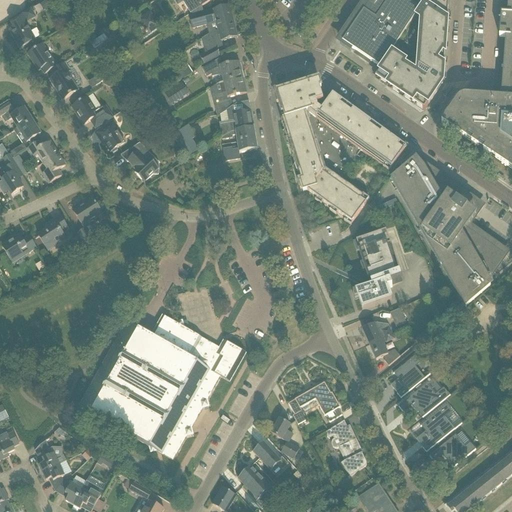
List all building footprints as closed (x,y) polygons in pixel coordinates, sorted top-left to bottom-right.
[(173,0),(178,7),(184,3),(190,13),(191,13),(202,6),(211,0),(173,0)] [(352,49),(358,53),(357,55),(366,60),(367,60),(380,68),(381,69),(421,8),(417,5),(420,0),(363,0),(364,1),(365,1),(368,4),(342,43),(341,45),(350,52),(352,49)] [(427,0),(421,8),(381,69),(377,75),(378,75),(376,78),(387,86),(386,87),(424,112),(443,84),(448,5),(448,0),(441,0),(440,0),(427,0)] [(44,9),(48,6),(45,1),(40,4),(44,9)] [(511,5),(507,5),(507,15),(501,15),(499,37),(505,38),(502,82),(500,103),(466,101),(450,125),(511,166),(511,5)] [(156,6),(150,10),(154,16),(160,13),(156,6)] [(217,27),(218,30),(234,26),(233,22),(229,7),(219,10),(204,14),(202,6),(191,13),(192,17),(190,18),(193,29),(216,22),(217,27)] [(22,14),(27,23),(36,18),(31,9),(22,14)] [(147,12),(134,20),(138,26),(135,27),(140,35),(143,33),(146,39),(159,30),(157,27),(159,26),(151,14),(149,15),(147,12)] [(27,25),(22,16),(10,23),(14,28),(10,30),(20,49),(34,41),(25,26),(27,25)] [(234,26),(218,30),(207,37),(211,51),(211,52),(201,58),(204,66),(220,57),(217,49),(223,48),(221,42),(228,41),(237,38),(234,26)] [(42,46),(36,50),(28,55),(38,72),(41,70),(44,75),(57,66),(54,60),(52,61),(42,46)] [(212,76),(212,78),(222,76),(224,83),(242,79),(239,63),(216,69),(213,64),(202,70),(207,78),(212,76)] [(65,64),(60,67),(51,72),(55,78),(49,81),(62,101),(78,91),(66,73),(69,71),(65,64)] [(181,81),(193,74),(187,65),(175,72),(181,81)] [(103,74),(98,78),(102,83),(103,83),(107,80),(103,74)] [(217,117),(227,112),(229,110),(226,99),(246,94),(242,79),(224,83),(217,85),(219,95),(212,97),(213,102),(217,117)] [(107,80),(103,83),(103,85),(109,88),(112,83),(107,80)] [(322,97),(319,89),(318,89),(315,80),(276,93),(278,100),(277,100),(281,115),(283,114),(285,119),(281,121),(299,179),(297,180),(300,191),(302,190),(303,192),(307,191),(352,224),(366,204),(372,196),(343,175),(355,159),(358,161),(360,158),(357,156),(361,151),(384,168),(386,165),(392,169),(400,157),(406,149),(362,117),(333,96),(331,98),(328,96),(328,95),(325,96),(322,97)] [(185,89),(182,82),(164,94),(168,100),(185,89)] [(87,98),(80,103),(72,108),(83,126),(91,121),(95,128),(112,117),(105,106),(96,112),(87,98)] [(237,105),(229,110),(227,112),(229,123),(219,124),(220,128),(220,129),(221,138),(231,132),(254,128),(249,103),(237,105)] [(0,110),(0,117),(1,119),(5,116),(9,122),(12,120),(19,131),(32,123),(24,110),(20,112),(17,108),(13,111),(9,105),(0,110)] [(127,110),(125,113),(126,116),(130,118),(133,118),(135,115),(134,112),(130,110),(127,110)] [(110,153),(119,147),(125,143),(117,130),(118,129),(113,121),(95,133),(99,140),(101,139),(110,153)] [(19,131),(16,133),(18,137),(21,134),(27,144),(41,135),(32,123),(19,131)] [(174,135),(182,147),(189,157),(197,152),(190,142),(196,138),(188,126),(174,135)] [(231,132),(221,138),(222,141),(232,139),(232,137),(236,136),(237,143),(255,140),(254,129),(254,128),(231,132)] [(255,140),(237,143),(238,150),(232,151),(232,149),(223,150),(225,163),(240,160),(239,154),(257,151),(255,140)] [(38,157),(43,164),(58,155),(50,143),(43,147),(40,143),(27,151),(33,160),(38,157)] [(129,150),(121,156),(127,163),(128,162),(139,173),(137,175),(141,180),(143,178),(146,181),(152,175),(158,175),(158,164),(139,144),(136,146),(129,150)] [(15,159),(27,151),(23,145),(11,154),(15,159)] [(0,170),(0,178),(2,182),(12,197),(23,189),(18,181),(23,178),(23,177),(20,172),(14,164),(15,163),(10,155),(2,160),(8,168),(4,171),(3,169),(0,170)] [(48,172),(43,175),(49,185),(62,177),(58,171),(66,166),(58,155),(43,164),(48,172)] [(491,279),(490,277),(494,272),(505,256),(466,228),(462,222),(473,206),(460,197),(450,211),(442,205),(455,187),(416,159),(391,181),(392,182),(463,304),(484,286),(484,285),(484,284),(490,278),(491,279)] [(83,227),(94,220),(103,215),(94,201),(80,209),(79,208),(73,212),(83,227)] [(376,213),(371,219),(374,222),(379,215),(376,213)] [(49,253),(66,241),(63,235),(69,231),(61,218),(48,226),(50,229),(38,237),(49,253)] [(97,245),(87,229),(78,235),(88,251),(97,245)] [(382,234),(386,232),(360,241),(363,251),(360,252),(364,263),(367,262),(370,271),(367,272),(372,288),(361,291),(363,298),(358,300),(362,311),(392,301),(388,289),(392,288),(390,282),(398,280),(382,234)] [(3,248),(8,256),(12,262),(28,251),(30,254),(37,250),(29,238),(23,242),(20,237),(3,248)] [(437,305),(431,309),(435,316),(442,312),(437,305)] [(406,323),(400,310),(390,314),(396,328),(406,323)] [(157,452),(160,454),(169,459),(176,458),(187,437),(194,435),(192,429),(203,410),(209,408),(207,401),(221,378),(230,383),(246,354),(224,342),(220,349),(184,329),(183,322),(176,324),(163,317),(151,338),(133,327),(127,329),(121,340),(123,346),(115,358),(109,360),(101,375),(103,380),(95,393),(90,395),(84,406),(85,411),(150,448),(152,454),(157,452)] [(362,330),(369,346),(381,341),(383,339),(376,324),(362,330)] [(393,335),(389,327),(381,331),(384,339),(393,335)] [(395,340),(393,335),(384,339),(386,344),(395,340)] [(381,341),(369,346),(376,361),(385,357),(387,359),(384,362),(389,367),(400,358),(394,351),(387,354),(381,341)] [(415,357),(393,375),(394,375),(398,380),(400,382),(399,384),(399,383),(398,384),(402,388),(402,389),(402,388),(403,390),(397,395),(401,399),(425,380),(425,379),(415,368),(420,364),(419,363),(420,362),(415,357)] [(326,383),(288,405),(293,413),(294,416),(295,416),(293,417),(298,426),(307,421),(304,416),(302,412),(300,409),(315,400),(325,417),(331,413),(334,412),(338,409),(340,408),(326,383)] [(427,384),(398,408),(402,412),(410,406),(411,407),(411,408),(415,412),(416,410),(418,413),(423,418),(422,419),(423,419),(450,396),(448,393),(448,394),(444,389),(441,391),(435,396),(427,386),(427,385),(427,384)] [(447,406),(420,427),(421,428),(421,427),(425,433),(428,435),(426,436),(425,437),(429,441),(431,442),(423,449),(427,453),(454,431),(444,419),(452,413),(451,412),(451,411),(447,406)] [(338,409),(334,412),(338,419),(342,416),(338,409)] [(294,436),(287,432),(290,426),(280,420),(271,434),(287,443),(281,454),(293,460),(299,450),(289,444),(294,436)] [(341,465),(348,476),(365,468),(365,467),(366,467),(366,466),(366,465),(366,464),(366,463),(349,428),(338,433),(336,427),(325,434),(328,440),(333,438),(334,440),(333,441),(332,442),(331,444),(331,445),(332,447),(333,448),(334,449),(335,450),(336,450),(338,449),(344,462),(341,465)] [(455,436),(429,457),(433,462),(441,455),(442,457),(446,462),(446,461),(447,460),(454,468),(453,468),(453,469),(476,451),(471,445),(470,444),(471,443),(462,432),(456,437),(455,436)] [(14,449),(20,446),(14,434),(8,437),(6,433),(0,436),(0,462),(0,463),(10,458),(8,455),(15,452),(14,449)] [(40,468),(43,475),(60,467),(59,466),(67,462),(64,456),(63,456),(62,449),(52,448),(49,450),(45,443),(35,452),(43,466),(40,468)] [(264,444),(254,454),(271,472),(277,466),(282,471),(288,465),(282,458),(279,461),(264,444)] [(511,452),(445,506),(449,511),(468,511),(471,510),(470,509),(474,506),(475,507),(481,502),(480,500),(484,497),(485,498),(492,493),(491,492),(495,489),(495,490),(502,485),(501,484),(505,481),(506,482),(511,476),(511,475),(511,474),(511,452)] [(83,458),(88,463),(94,457),(89,453),(83,458)] [(106,468),(110,461),(102,457),(97,465),(101,467),(102,466),(106,468)] [(50,481),(56,493),(66,483),(64,479),(65,478),(60,467),(43,475),(47,483),(50,481)] [(251,469),(238,480),(244,487),(242,489),(255,504),(270,489),(251,469)] [(146,473),(144,477),(154,483),(157,479),(146,473)] [(83,491),(74,507),(81,511),(83,508),(89,511),(92,511),(102,495),(107,486),(90,477),(87,483),(85,486),(83,491)] [(66,483),(56,493),(68,500),(66,503),(74,507),(83,491),(72,485),(71,486),(66,483)] [(131,490),(130,492),(143,500),(147,502),(148,500),(151,494),(134,484),(131,490)] [(395,511),(379,486),(370,492),(360,499),(368,511),(374,511),(377,510),(378,511),(395,511)] [(231,511),(228,510),(236,497),(222,489),(212,506),(221,511),(231,511)] [(0,511),(10,507),(5,498),(7,497),(4,490),(2,491),(0,491),(0,511)] [(345,499),(341,491),(335,494),(340,502),(345,499)] [(335,500),(330,496),(326,502),(331,506),(335,500)] [(162,511),(164,510),(149,501),(143,511),(162,511)]
